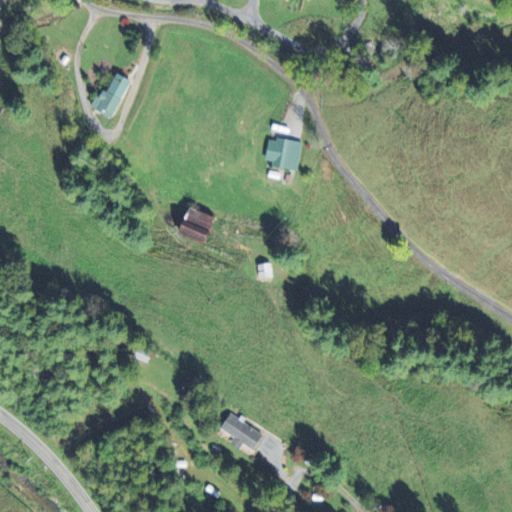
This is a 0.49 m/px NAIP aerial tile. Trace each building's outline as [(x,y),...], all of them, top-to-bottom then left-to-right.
[(129,81),(114,73),(104,92),(98,89),(89,107),(109,118),(129,81)] [(301,143),(267,137),(262,163),(296,170),(301,143)] [(210,217),(184,207),(174,233),(200,243),(210,217)] [(256,264),(257,278),(270,277),(270,264),(256,264)] [(239,446),(241,444),(251,451),(262,435),(228,413),(216,431),(239,446)]
